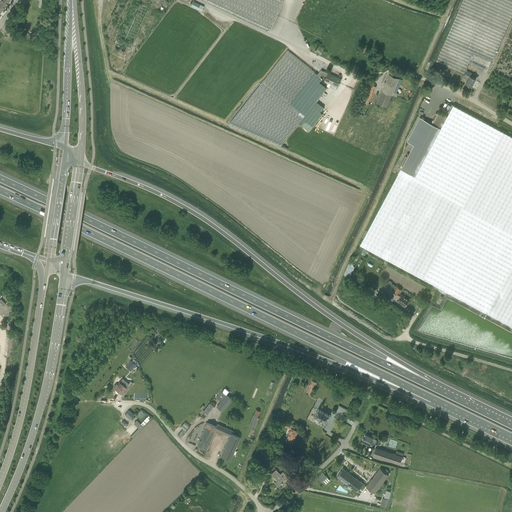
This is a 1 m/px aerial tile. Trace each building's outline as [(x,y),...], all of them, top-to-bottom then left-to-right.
[(0,0),(0,6),(3,9),(10,0),(0,0)] [(203,0),(270,31),(284,0),(203,0)] [(464,74),(469,62),(473,53),(492,62),(511,15),(511,0),(463,0),(436,61),(461,72),(464,74)] [(133,1),(115,42),(130,49),(148,8),(133,1)] [(191,6),(202,11),(204,7),(193,1),(191,6)] [(365,54),(369,50),(364,45),(360,50),(365,54)] [(320,55),(324,50),(319,46),(315,51),(320,55)] [(301,122),(313,106),(324,91),(317,85),(319,83),(321,80),(322,79),(320,77),(319,78),(316,76),(318,75),(287,51),(229,124),(281,146),(299,124),(301,122)] [(488,71),(492,62),(473,53),(469,62),(488,71)] [(469,78),(466,84),(472,87),(476,79),(470,76),(472,73),(467,71),(464,76),(469,78)] [(341,79),(328,73),(325,80),(337,86),(341,79)] [(402,78),(390,73),(382,91),(392,95),(392,94),(395,96),(402,78)] [(369,104),(376,86),(369,83),(361,101),(369,104)] [(382,91),(377,102),(387,106),(392,95),(382,91)] [(360,245),(511,326),(511,136),(453,105),(447,117),(438,112),(432,124),(420,117),(407,141),(414,145),(401,169),(360,245)] [(320,112),(313,106),(301,122),(299,124),(309,132),(323,114),(320,112)] [(343,275),(349,278),(358,257),(353,254),(348,265),(347,265),(343,275)] [(398,301),(405,306),(409,300),(405,297),(405,296),(400,293),(402,289),(394,284),(394,285),(388,281),(386,286),(391,289),(390,291),(400,297),(398,301)] [(125,366),(131,371),(136,365),(131,360),(125,366)] [(116,384),(113,388),(121,394),(123,391),(126,393),(133,384),(131,382),(128,385),(122,380),(118,386),(116,384)] [(306,393),(311,395),(317,383),(312,380),(310,384),(306,393)] [(220,402),(226,395),(221,391),(216,398),(220,402)] [(222,411),(231,399),(227,395),(217,407),(222,411)] [(209,403),(203,411),(207,414),(213,406),(209,403)] [(340,406),(336,415),(343,419),(347,409),(340,406)] [(330,415),(318,409),(314,416),(326,423),(330,415)] [(134,415),(129,410),(125,415),(130,419),(134,415)] [(141,410),(137,414),(141,418),(145,414),(141,410)] [(259,418),(257,417),(260,411),(256,410),(253,416),(249,425),(255,428),(259,418)] [(148,416),(141,424),(137,420),(133,424),(138,428),(132,435),(133,437),(151,418),(148,416)] [(183,429),(178,435),(180,437),(185,431),(189,426),(185,422),(181,427),(183,429)] [(197,445),(206,449),(215,430),(229,436),(231,433),(232,431),(217,424),(216,427),(207,423),(197,445)] [(294,428),(291,427),(290,429),(285,442),(291,445),(297,431),(293,430),(294,428)] [(229,436),(220,456),(230,460),(240,437),(231,433),(229,436)] [(379,441),(377,440),(373,438),(366,434),(363,441),(375,447),(376,444),(378,445),(379,441)] [(373,455),(400,464),(403,456),(376,447),(373,455)] [(377,489),(388,475),(389,475),(380,468),(369,483),(366,486),(375,493),(377,489)] [(278,486),(287,477),(284,473),(281,476),(275,469),(271,474),(277,480),(275,482),(278,486)] [(353,476),(343,469),(337,476),(346,484),(353,476)] [(327,483),(330,480),(322,472),(317,477),(322,483),(324,481),(327,483)] [(363,483),(353,476),(346,484),(357,491),(363,483)] [(380,506),(387,508),(389,499),(382,498),(380,506)]
